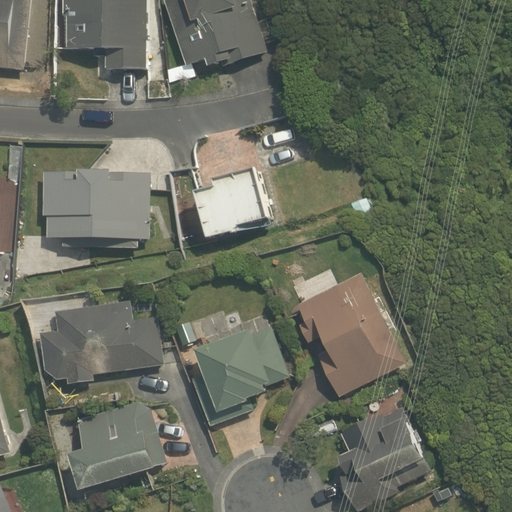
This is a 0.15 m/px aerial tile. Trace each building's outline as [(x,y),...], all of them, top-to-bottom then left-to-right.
[(0,0),(0,66),(30,70),(37,0),(0,0)] [(154,70),(154,0),(72,0),(73,17),(75,17),(75,48),(112,49),(112,70),(154,70)] [(238,64),(276,51),(258,0),(171,0),(194,65),(215,58),(217,66),(236,59),(238,64)] [(210,190),(222,238),(253,231),(251,225),(283,218),(271,167),(227,178),(229,186),(210,190)] [(157,239),(158,172),(123,172),(123,169),(92,169),(92,173),(51,172),(50,215),(54,215),(54,238),(67,238),(67,248),(146,248),(147,238),(157,239)] [(324,354),(346,398),(414,364),(369,274),(306,305),(314,320),(305,325),(314,344),(325,339),(331,351),(324,354)] [(100,375),(171,364),(164,317),(141,319),(138,301),(64,311),(65,330),(48,333),(52,369),(65,379),(73,377),(75,384),(101,380),(100,375)] [(215,373),(199,378),(217,425),(262,409),(260,402),(261,402),(260,398),(279,391),(276,385),(297,377),(279,328),(265,333),(263,329),(207,350),(215,373)] [(0,457),(17,453),(0,389),(0,457)] [(87,420),(95,447),(79,452),(91,491),(168,468),(168,466),(175,464),(160,415),(146,402),(87,420)] [(348,474),(364,510),(407,491),(405,487),(444,470),(415,405),(349,434),(357,453),(350,456),(356,470),(348,474)] [(0,511),(19,511),(6,480),(0,482),(0,511)]
